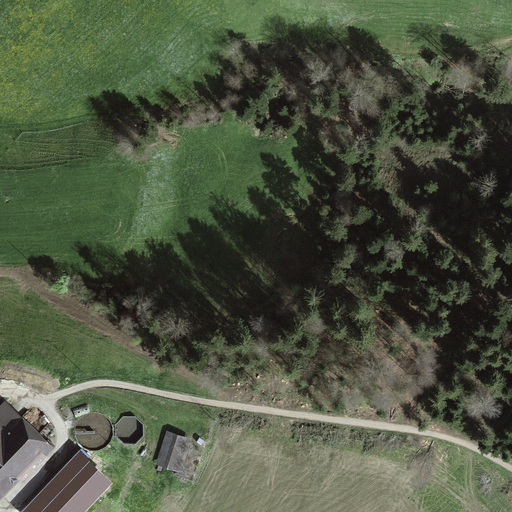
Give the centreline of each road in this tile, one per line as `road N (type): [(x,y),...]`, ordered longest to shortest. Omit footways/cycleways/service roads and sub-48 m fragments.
road 1 (track): [(511,467),(405,430),(111,383),(39,399),(0,394)]
road 2 (track): [(0,510),(60,456),(60,428),(39,399)]
